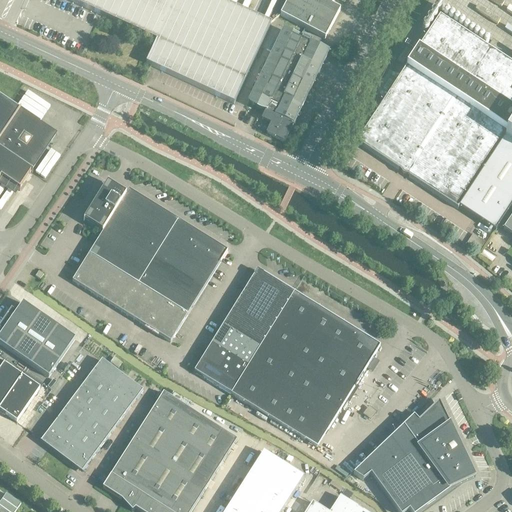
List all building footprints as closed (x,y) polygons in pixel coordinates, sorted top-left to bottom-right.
[(270,24),(218,0),(66,0),(156,41),(146,64),(152,67),(233,104),(270,24)] [(345,0),(288,0),(280,16),(325,40),(340,11),(331,6),(334,0),(338,0),(344,3),(345,0)] [(439,17),(356,143),(398,171),(402,176),(409,178),(457,210),(458,208),(495,232),(511,206),(511,64),(508,62),(511,56),(511,53),(492,40),(487,48),(439,17)] [(283,31),(248,104),(249,104),(266,112),(264,116),(262,120),(271,124),(266,134),(268,135),(284,143),(328,53),(283,31)] [(0,99),(0,179),(18,191),(55,137),(0,99)] [(85,221),(103,232),(125,197),(107,186),(85,221)] [(138,285),(177,222),(128,191),(125,197),(103,232),(89,255),(102,262),(114,270),(126,278),(138,285)] [(511,217),(503,231),(511,237),(511,217)] [(227,252),(177,222),(138,285),(151,293),(163,300),(175,308),(187,316),(227,252)] [(479,223),(477,228),(485,232),(487,227),(479,223)] [(470,245),(480,251),(487,238),(477,232),(470,245)] [(84,290),(102,262),(89,255),(72,283),(84,290)] [(96,298),(114,270),(102,262),(84,290),(96,298)] [(109,306),(126,278),(114,270),(96,298),(109,306)] [(43,275),(38,272),(35,277),(40,280),(43,275)] [(259,350),(293,295),(257,272),(222,327),(259,350)] [(121,313),(138,285),(126,278),(109,306),(121,313)] [(138,285),(121,313),(133,321),(151,293),(138,285)] [(151,293),(133,321),(145,328),(163,300),(151,293)] [(379,348),(293,295),(259,350),(248,368),(231,396),(304,441),(315,423),(328,431),(379,348)] [(145,328),(158,336),(175,308),(163,300),(145,328)] [(39,316),(22,304),(16,314),(11,310),(0,325),(0,331),(2,333),(3,333),(11,339),(15,334),(23,339),(39,316)] [(158,336),(170,344),(187,316),(175,308),(158,336)] [(41,352),(57,329),(39,316),(23,339),(41,352)] [(248,368),(259,350),(222,327),(211,345),(236,360),(248,368)] [(57,329),(41,352),(58,364),(75,341),(57,329)] [(0,336),(0,345),(30,367),(41,352),(23,339),(15,334),(11,339),(3,333),(2,333),(0,336)] [(218,388),(236,360),(211,345),(194,373),(218,388)] [(41,352),(30,367),(48,379),(58,364),(41,352)] [(218,388),(231,396),(248,368),(236,360),(218,388)] [(101,362),(91,375),(111,391),(122,377),(101,362)] [(0,408),(21,378),(4,365),(0,370),(0,408)] [(81,389),(101,404),(111,391),(91,375),(81,389)] [(122,377),(111,391),(132,406),(142,392),(122,377)] [(21,378),(0,408),(0,412),(16,424),(39,390),(21,378)] [(71,403),(91,418),(101,404),(81,389),(71,403)] [(111,391),(101,404),(122,420),(132,406),(111,391)] [(191,511),(236,442),(163,394),(102,489),(121,501),(130,511),(132,511),(135,510),(137,511),(191,511)] [(60,416),(81,431),(91,418),(71,403),(60,416)] [(101,404),(91,418),(112,433),(122,420),(101,404)] [(418,422),(413,417),(353,475),(362,481),(370,475),(396,511),(407,511),(409,511),(421,511),(471,476),(471,475),(470,476),(437,405),(418,422)] [(364,414),(371,418),(376,412),(369,407),(364,414)] [(50,430),(71,445),(81,431),(60,416),(50,430)] [(112,433),(91,418),(81,431),(101,447),(112,433)] [(61,459),(71,445),(50,430),(40,443),(61,459)] [(81,431),(71,445),(91,460),(101,447),(81,431)] [(91,460),(71,445),(61,459),(81,474),(91,460)] [(282,511),(303,480),(263,454),(225,511),(282,511)] [(6,494),(2,500),(17,511),(21,505),(6,494)] [(359,511),(357,510),(339,498),(330,511),(324,511),(312,504),(306,511),(359,511)] [(2,500),(0,502),(0,507),(6,511),(15,511),(17,511),(2,500)]
